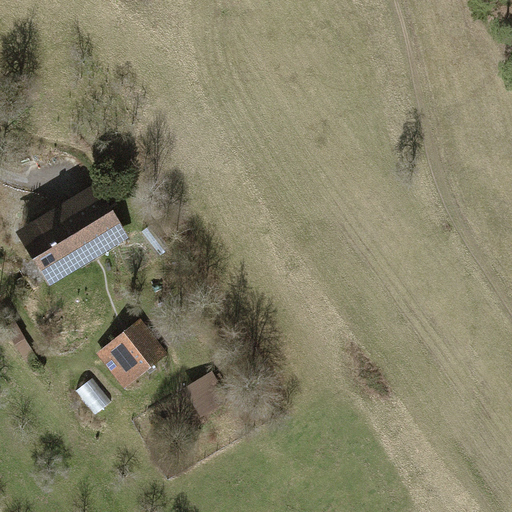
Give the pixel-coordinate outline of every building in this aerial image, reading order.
[(96,180),(17,228),(51,283),(130,235),(96,180)] [(125,207),(142,230),(152,223),(134,200),(125,207)] [(0,324),(32,372),(44,364),(11,316),(0,323),(0,324)] [(142,318),(97,353),(124,387),(169,352),(142,318)] [(213,370),(184,387),(202,416),(230,399),(213,370)] [(76,390),(95,413),(111,400),(92,377),(76,390)]
